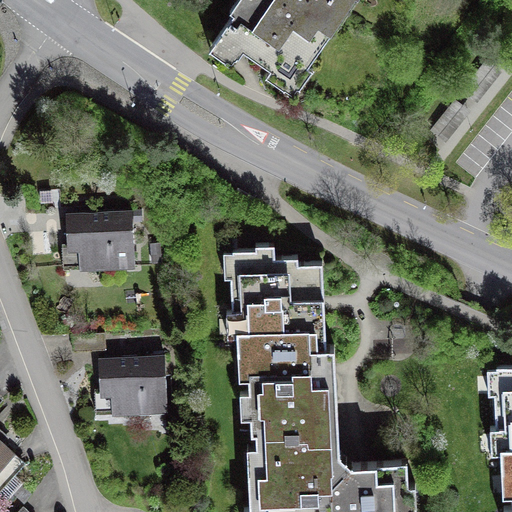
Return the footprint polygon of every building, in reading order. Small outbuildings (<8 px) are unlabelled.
[(338,2),(340,0),(236,0),(231,8),(234,10),(215,38),(239,54),(244,47),(290,79),(304,59),(307,62),(345,7),(338,2)] [(236,187),(233,193),(250,203),(254,197),(236,187)] [(132,209),(66,212),(67,240),(82,240),(83,266),(135,264),(132,209)] [(236,308),(237,345),(326,341),(323,260),(298,261),(298,254),(275,255),(274,241),(255,242),(255,247),(233,248),(234,276),(231,276),(232,308),(236,308)] [(105,331),(72,333),(73,349),(105,348),(105,331)] [(247,350),(251,429),(338,424),(334,343),(326,344),(326,341),(237,345),(237,351),(247,350)] [(164,353),(99,356),(100,385),(114,384),(115,411),(167,408),(164,353)] [(499,425),(501,463),(511,462),(511,364),(496,365),(497,393),(494,393),(496,425),(499,425)] [(319,511),(317,465),(338,464),(347,455),(339,448),(338,424),(251,429),(251,431),(255,430),(257,467),(248,468),(250,504),(253,503),(253,511),(319,511)] [(0,480),(3,484),(23,463),(0,440),(0,480)] [(352,460),(347,455),(338,464),(317,465),(319,511),(416,511),(415,481),(408,481),(407,458),(352,460)] [(511,467),(511,491),(511,462),(501,463),(501,468),(511,467)]
